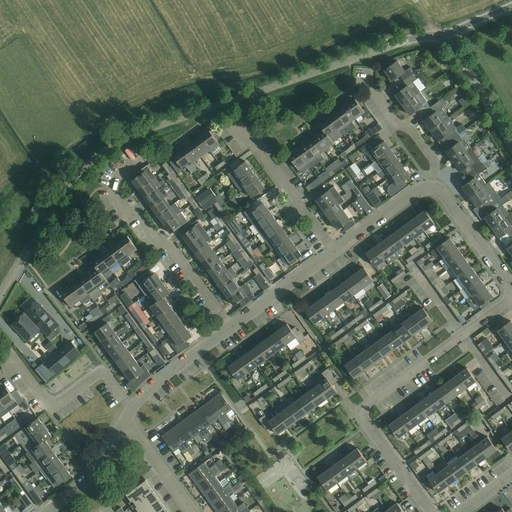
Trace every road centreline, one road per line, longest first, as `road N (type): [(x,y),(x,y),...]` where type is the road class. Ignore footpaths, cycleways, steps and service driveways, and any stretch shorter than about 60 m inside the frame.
road 1 (unclassified): [(0,293),(65,189),(126,138),(414,38),(447,34)]
road 2 (residential): [(423,511),(357,413),(511,299)]
road 3 (residential): [(230,326),(172,248),(117,203),(116,181),(139,161)]
road 4 (residential): [(131,408),(103,374),(45,404),(1,345)]
road 5 (residential): [(335,252),(239,126)]
road 6 (residential): [(432,187),(433,159),(367,85),(366,70)]
road 7 (residential): [(131,408),(168,369),(230,326)]
road 8 (unclassified): [(447,34),(511,146)]
road 9 (residential): [(230,326),(335,252)]
road 10 (residential): [(511,288),(432,187)]
road 11 (residential): [(45,511),(82,484),(124,421)]
